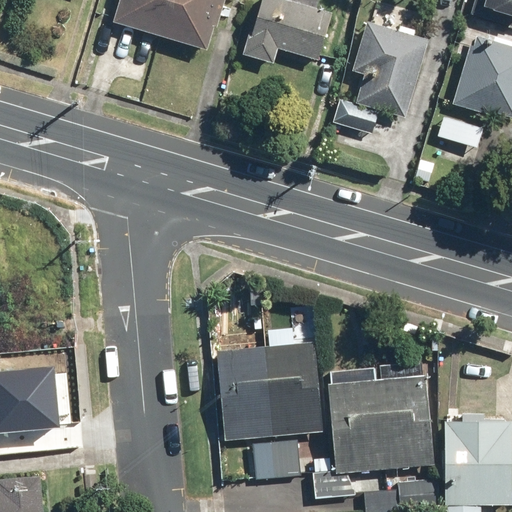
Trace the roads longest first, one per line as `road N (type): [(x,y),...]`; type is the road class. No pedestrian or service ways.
road 1 (primary): [(142,175),(511,286)]
road 2 (tertiary): [(142,175),(128,225),(152,511)]
road 3 (primary): [(0,137),(142,175)]
